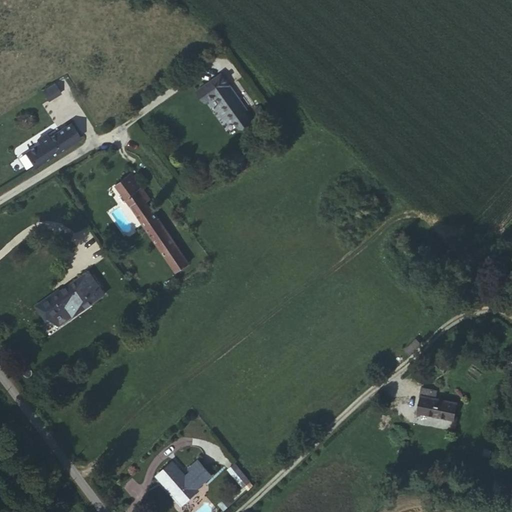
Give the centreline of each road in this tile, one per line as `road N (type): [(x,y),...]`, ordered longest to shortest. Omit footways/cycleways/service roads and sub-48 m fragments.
road 1 (residential): [(226,511),(413,348)]
road 2 (residential): [(0,368),(102,511)]
road 3 (residential): [(0,197),(107,135)]
